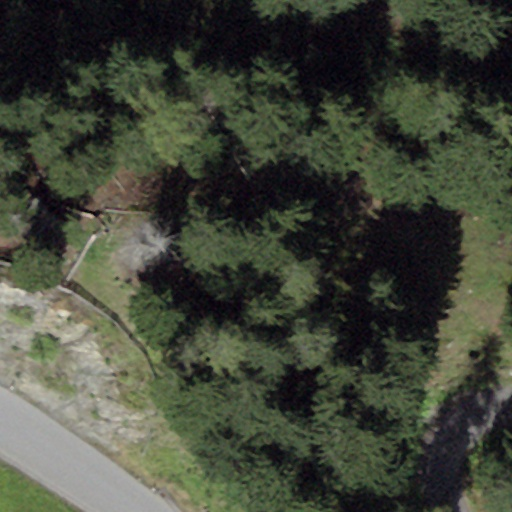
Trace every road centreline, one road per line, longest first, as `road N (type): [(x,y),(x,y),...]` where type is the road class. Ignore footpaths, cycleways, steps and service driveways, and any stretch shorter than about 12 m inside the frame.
road 1 (residential): [(140,511),(0,421)]
road 2 (track): [(447,511),(435,471),(438,449),(469,415),(492,404),(511,406)]
